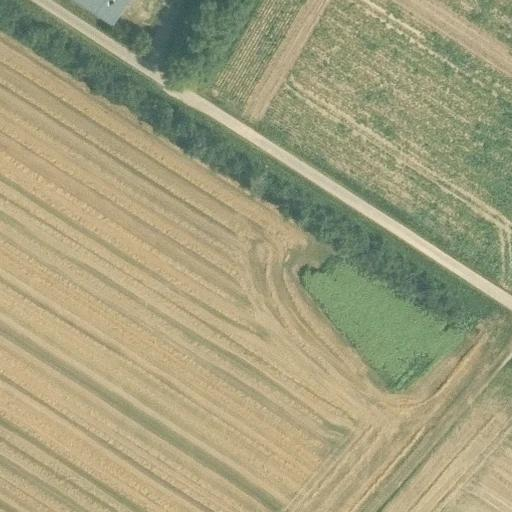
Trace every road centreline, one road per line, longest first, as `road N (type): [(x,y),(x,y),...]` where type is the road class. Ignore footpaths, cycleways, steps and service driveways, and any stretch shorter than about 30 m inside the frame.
road 1 (track): [(511,308),(34,0)]
road 2 (track): [(511,348),(376,511)]
